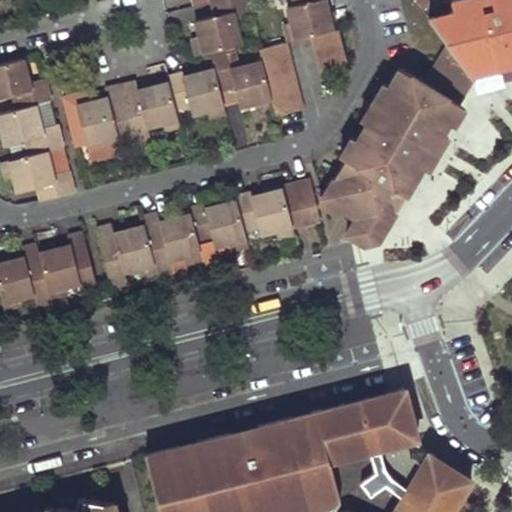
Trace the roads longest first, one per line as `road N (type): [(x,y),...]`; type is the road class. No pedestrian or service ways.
road 1 (residential): [(0,204),(11,213),(82,200),(306,144),(331,130),(371,64),(364,0)]
road 2 (tertiary): [(0,384),(402,285)]
road 3 (residential): [(416,324),(459,424),(511,456)]
road 4 (residential): [(72,16),(95,26),(116,56),(150,55),(157,24),(147,7),(128,1)]
road 5 (tertiary): [(511,206),(468,251),(402,285)]
